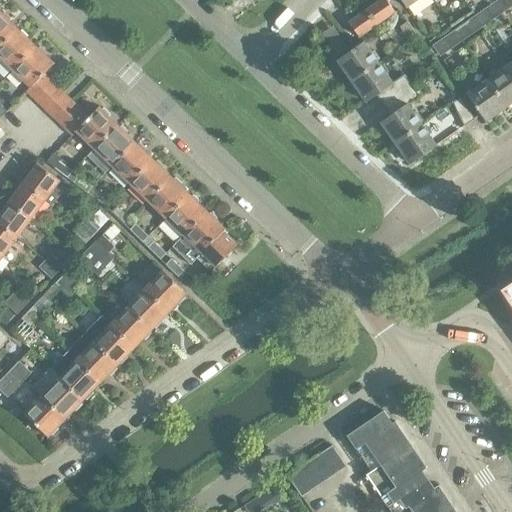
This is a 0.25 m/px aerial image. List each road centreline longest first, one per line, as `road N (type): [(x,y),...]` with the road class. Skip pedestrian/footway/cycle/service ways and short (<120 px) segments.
road 1 (unclassified): [(0,469),(20,484),(43,485),(337,276)]
road 2 (unclassified): [(337,276),(53,0)]
road 3 (unclassified): [(187,511),(406,362)]
road 4 (unclassified): [(415,219),(252,59)]
road 5 (unclassified): [(406,362),(510,511)]
road 6 (unclassified): [(511,372),(487,336),(393,337)]
